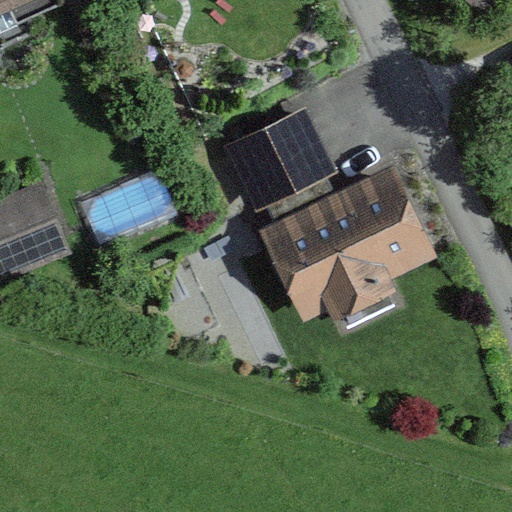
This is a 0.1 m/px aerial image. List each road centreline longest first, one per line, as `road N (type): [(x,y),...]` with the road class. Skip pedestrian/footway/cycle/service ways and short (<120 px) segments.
road 1 (track): [(511,474),(0,313)]
road 2 (residential): [(363,0),(511,306)]
